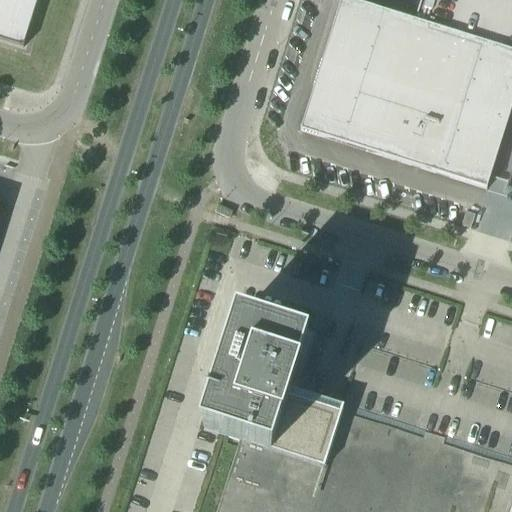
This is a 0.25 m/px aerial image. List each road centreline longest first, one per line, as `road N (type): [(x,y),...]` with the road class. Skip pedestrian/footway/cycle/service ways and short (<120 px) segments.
road 1 (secondary): [(45,511),(207,0)]
road 2 (secondary): [(173,0),(11,511)]
road 3 (unclassified): [(511,281),(237,190),(226,158),(275,0)]
road 4 (unclassified): [(106,0),(62,116),(30,131),(0,125)]
